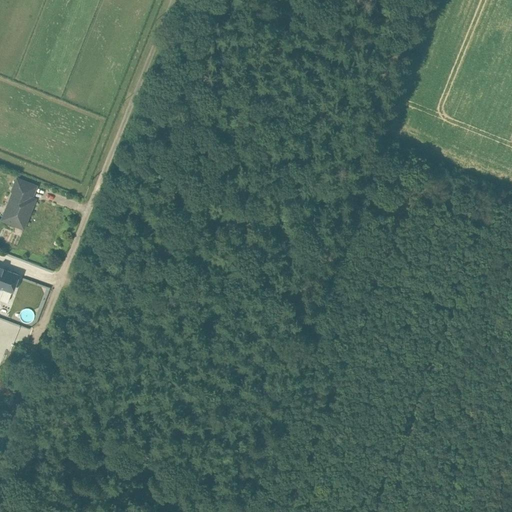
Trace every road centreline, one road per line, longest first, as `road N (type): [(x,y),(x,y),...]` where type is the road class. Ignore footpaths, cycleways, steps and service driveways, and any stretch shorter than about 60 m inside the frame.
road 1 (unclassified): [(172,0),(56,286)]
road 2 (track): [(11,400),(170,452),(236,494)]
road 3 (track): [(56,286),(0,428)]
